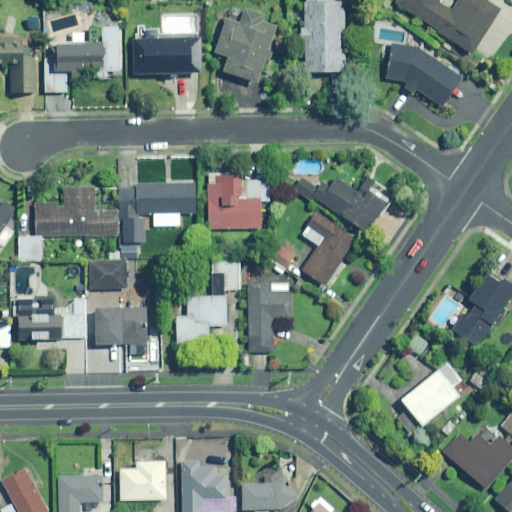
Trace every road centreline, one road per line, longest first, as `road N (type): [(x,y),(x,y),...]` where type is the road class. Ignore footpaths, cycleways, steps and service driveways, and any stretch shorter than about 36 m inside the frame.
road 1 (residential): [(465,190),(385,137),(355,127),(66,135),(28,143)]
road 2 (tertiary): [(0,407),(213,403),(272,410),(307,425)]
road 3 (residential): [(307,425),(465,190)]
road 4 (tertiary): [(307,425),(411,511)]
